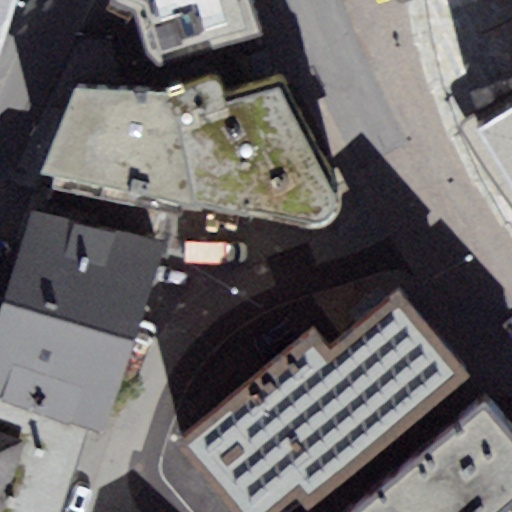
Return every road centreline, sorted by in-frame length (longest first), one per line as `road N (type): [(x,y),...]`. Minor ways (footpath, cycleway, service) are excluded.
road 1 (residential): [(427,222),(243,288),(160,385),(121,501)]
road 2 (tertiary): [(427,222),(371,125),(316,0)]
road 3 (residential): [(68,0),(0,145)]
road 4 (tertiary): [(511,332),(427,222)]
